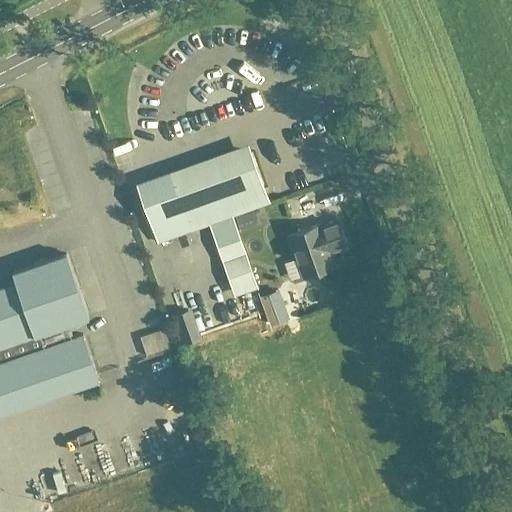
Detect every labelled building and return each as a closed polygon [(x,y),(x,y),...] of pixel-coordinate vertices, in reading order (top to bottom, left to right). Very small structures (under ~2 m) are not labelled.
[(250,154),(172,182),(139,193),(157,243),(209,224),(233,293),(255,285),(228,206),(264,193),(250,154)] [(321,227),(320,225),(286,237),(294,260),(296,259),(303,279),(333,268),(328,254),(347,247),(338,221),(321,227)] [(72,340),(70,332),(67,325),(86,319),(64,256),(13,273),(18,287),(0,292),(0,416),(98,383),(82,336),(72,340)] [(199,339),(190,311),(170,318),(180,346),(199,339)] [(163,330),(139,338),(146,357),(170,349),(163,330)]
